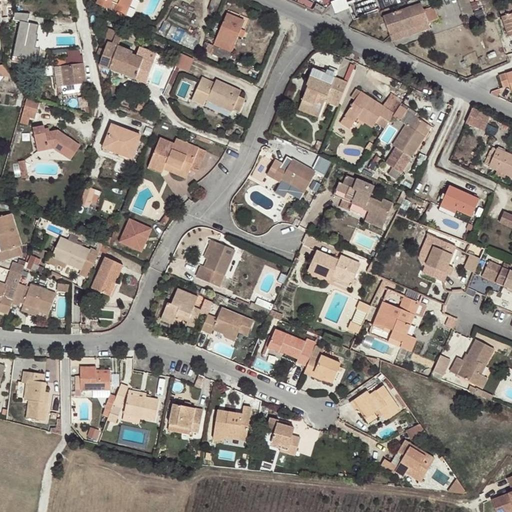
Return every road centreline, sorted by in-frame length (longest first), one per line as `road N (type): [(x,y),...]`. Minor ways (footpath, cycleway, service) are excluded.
road 1 (residential): [(317,19),(241,170),(200,211)]
road 2 (residential): [(321,411),(176,350),(127,338)]
road 3 (residential): [(65,345),(67,433),(42,511)]
road 4 (residential): [(456,83),(317,19)]
road 5 (residential): [(200,211),(173,233),(127,338)]
road 6 (unclassified): [(474,92),(442,162),(494,185)]
